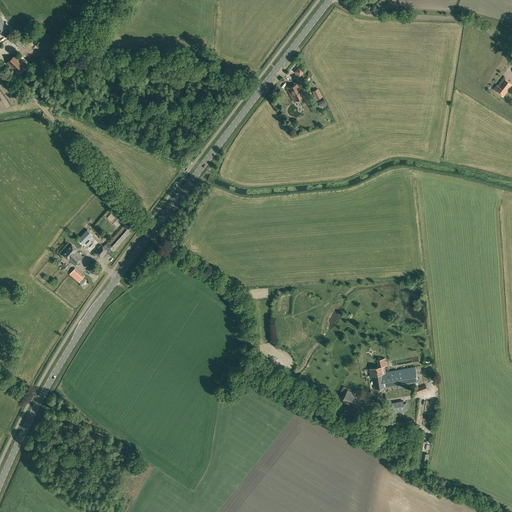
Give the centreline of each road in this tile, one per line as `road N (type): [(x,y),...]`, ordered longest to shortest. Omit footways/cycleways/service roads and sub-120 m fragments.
road 1 (secondary): [(0,487),(83,325),(151,232)]
road 2 (secondary): [(151,232),(329,0)]
road 3 (unclassified): [(351,414),(258,363),(239,295),(151,232)]
road 4 (track): [(39,106),(70,82),(85,56),(143,50),(210,66)]
road 5 (unclassified): [(151,232),(39,106)]
